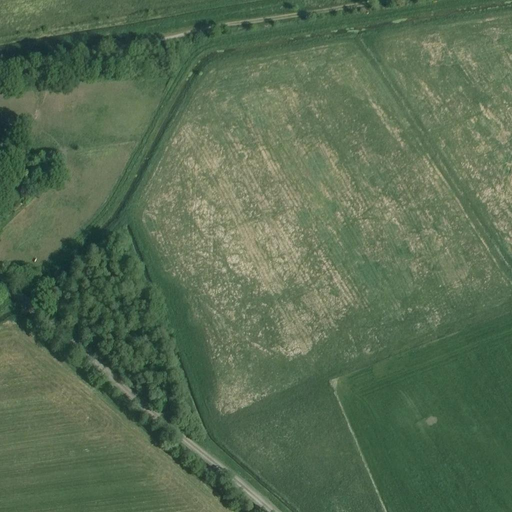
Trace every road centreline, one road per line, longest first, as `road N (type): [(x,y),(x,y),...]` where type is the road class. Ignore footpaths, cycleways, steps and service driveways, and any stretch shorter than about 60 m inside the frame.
road 1 (track): [(0,62),(390,0)]
road 2 (track): [(270,511),(0,280)]
